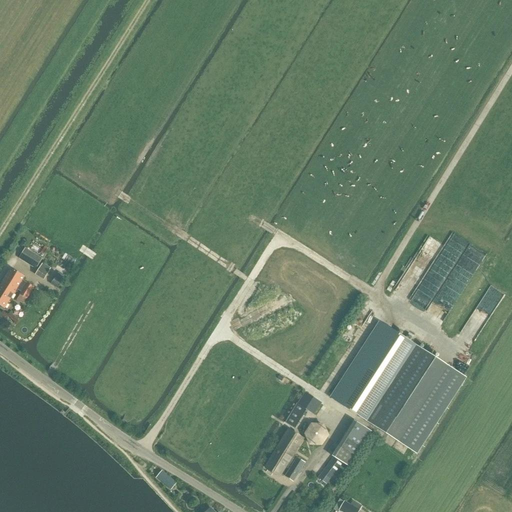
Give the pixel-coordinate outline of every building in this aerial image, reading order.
[(25,247),(18,259),(35,270),(42,258),(25,247)] [(42,263),(36,273),(44,278),(50,269),(42,263)] [(0,305),(5,308),(17,289),(22,292),(20,295),(27,299),(34,287),(27,283),(23,281),(25,277),(12,269),(1,286),(0,285),(0,305)] [(56,275),(51,284),(58,289),(64,280),(56,275)] [(381,322),(331,399),(366,421),(415,453),(464,377),(415,345),(381,322)] [(297,404),(286,423),(295,429),(306,410),(314,415),(322,403),(305,393),(298,404),(297,404)] [(334,457),(322,473),(323,474),(329,478),(337,484),(350,467),(350,466),(371,432),(354,421),(333,455),(332,456),(334,457)] [(311,425),(306,435),(310,444),(321,445),(328,435),(322,426),(311,425)] [(288,429),(265,468),(280,477),(286,468),(289,470),(285,477),(294,482),(305,463),(297,458),(298,457),(295,455),(305,439),(288,429)] [(162,472),(157,478),(171,490),(176,483),(162,472)] [(337,511),(358,511),(361,507),(352,501),(350,505),(343,501),(341,500),(334,510),(336,511),(337,511)]
